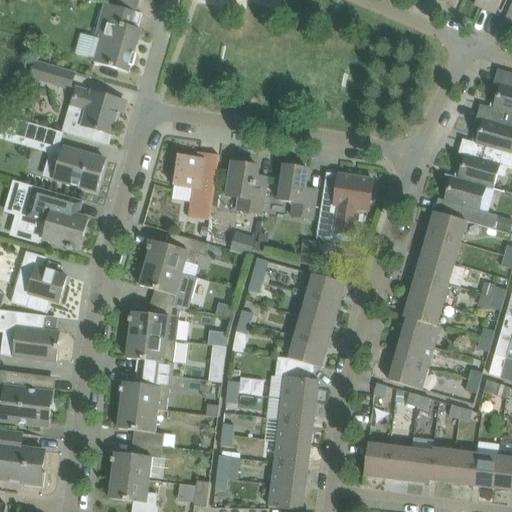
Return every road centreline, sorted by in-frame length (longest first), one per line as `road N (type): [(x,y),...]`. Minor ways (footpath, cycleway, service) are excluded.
road 1 (residential): [(70,510),(99,281),(150,113)]
road 2 (residential): [(332,490),(348,371),(408,156)]
road 3 (residential): [(408,156),(150,113)]
road 4 (residential): [(506,511),(332,490)]
road 5 (residential): [(408,156),(467,46)]
